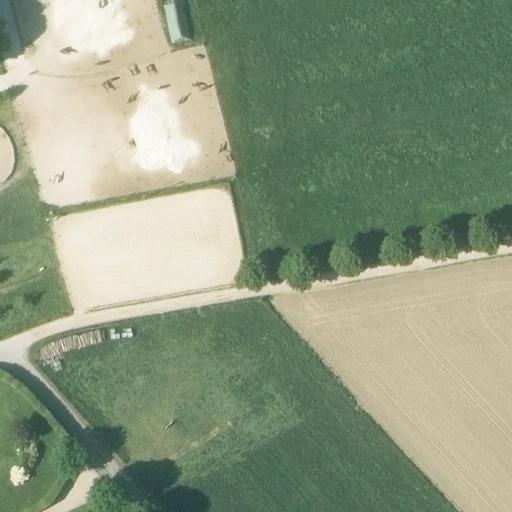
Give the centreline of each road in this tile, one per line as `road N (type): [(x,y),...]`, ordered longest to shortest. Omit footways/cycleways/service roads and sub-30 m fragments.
road 1 (track): [(7,348),(137,308),(511,246)]
road 2 (track): [(7,348),(146,511)]
